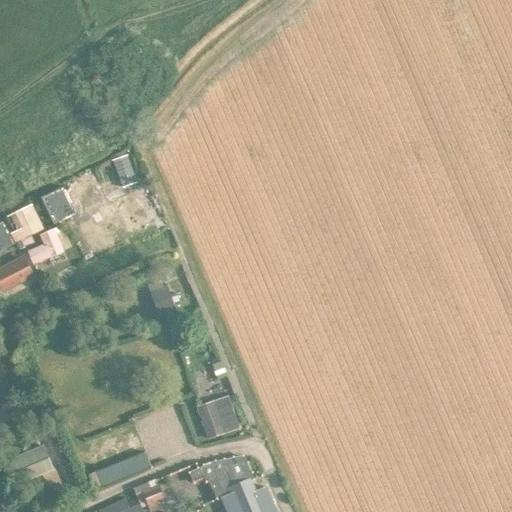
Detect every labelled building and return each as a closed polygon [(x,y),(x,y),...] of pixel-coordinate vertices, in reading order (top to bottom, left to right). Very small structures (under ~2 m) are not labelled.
[(110,159),(119,185),(132,181),(124,154),(110,159)] [(98,186),(105,200),(117,195),(111,180),(98,186)] [(89,181),(66,192),(76,211),(98,200),(89,181)] [(60,186),(38,195),(50,222),(63,217),(72,213),(68,203),(60,186)] [(28,204),(12,212),(6,215),(12,229),(5,232),(9,243),(16,240),(19,246),(29,241),(26,233),(38,228),(28,204)] [(0,225),(0,245),(8,241),(0,225)] [(26,249),(30,263),(61,251),(51,228),(37,234),(40,244),(26,249)] [(28,275),(24,265),(19,253),(0,264),(0,287),(0,289),(28,275)] [(146,291),(155,315),(172,308),(171,305),(176,303),(171,291),(167,293),(164,285),(146,291)] [(207,364),(211,375),(221,372),(217,360),(207,364)] [(192,405),(204,438),(236,427),(224,394),(192,405)] [(40,444),(0,461),(0,463),(9,485),(24,479),(50,468),(40,444)] [(98,485),(147,465),(141,450),(92,470),(98,485)] [(211,497),(215,496),(225,492),(222,486),(247,477),(240,456),(237,454),(197,463),(198,465),(183,471),(187,481),(198,477),(200,481),(204,479),(211,497)] [(36,507),(63,495),(51,467),(50,468),(24,479),(36,507)] [(225,492),(215,496),(222,511),(272,511),(263,487),(252,490),(247,477),(222,486),(225,492)] [(158,496),(152,478),(129,487),(135,501),(142,499),(146,511),(155,508),(152,499),(158,496)] [(119,497),(93,509),(93,511),(115,511),(124,508),(121,501),(119,497)] [(124,508),(115,511),(140,511),(137,503),(124,508)]
